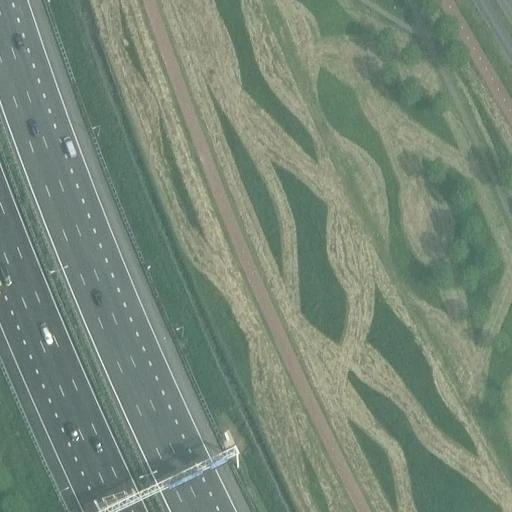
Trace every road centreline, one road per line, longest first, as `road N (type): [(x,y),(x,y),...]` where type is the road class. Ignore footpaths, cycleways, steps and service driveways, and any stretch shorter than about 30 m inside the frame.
road 1 (motorway): [(194,511),(105,316),(0,34)]
road 2 (motorway): [(0,222),(123,511)]
